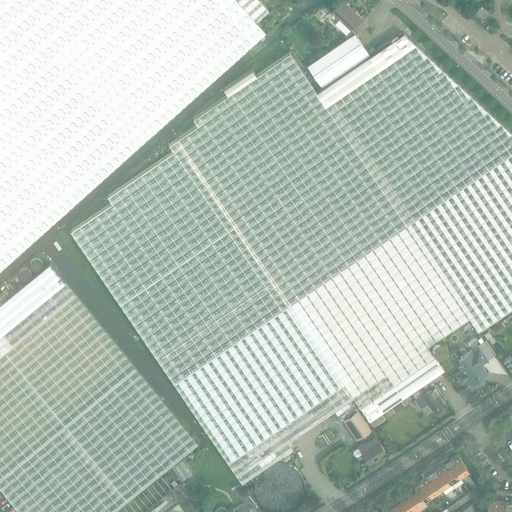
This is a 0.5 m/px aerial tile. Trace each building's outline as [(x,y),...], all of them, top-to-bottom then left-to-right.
[(253,21),(243,9),(235,0),(0,0),(0,269),(264,33),(253,21)] [(235,0),(243,9),(253,21),(267,9),(259,0),(235,0)] [(331,12),(338,19),(334,24),(345,35),(350,30),(361,18),(342,0),(331,12)] [(479,15),(476,19),(485,27),(489,22),(479,15)] [(355,33),(307,66),(321,87),(369,55),(369,54),(355,33)] [(369,55),(315,93),(324,106),(415,44),(403,33),(369,55)] [(80,224),(71,231),(212,439),(241,482),(292,447),(288,441),(292,438),(349,398),(352,396),(359,405),(432,355),(431,352),(427,346),(458,325),(468,318),(473,325),(477,331),(479,330),(511,307),(511,133),(415,44),(324,106),(315,93),(289,52),(256,75),(252,69),(224,89),(227,94),(193,118),(197,125),(176,139),(167,145),(172,152),(106,197),(111,203),(80,224)] [(0,304),(0,335),(61,285),(46,267),(0,304)] [(114,511),(197,445),(61,285),(0,335),(0,488),(19,511),(114,511)] [(463,332),(473,325),(468,318),(458,325),(463,332)] [(503,321),(492,327),(495,333),(506,327),(503,321)] [(489,331),(484,334),(490,345),(495,341),(489,331)] [(485,340),(477,345),(479,348),(480,350),(488,345),(485,340)] [(467,379),(470,384),(486,373),(481,365),(487,360),(480,350),(479,348),(472,352),(470,350),(460,357),(464,363),(459,366),(462,371),(456,375),(461,383),(467,379)] [(511,354),(503,361),(511,372),(511,371),(511,354)] [(432,355),(359,405),(369,421),(391,406),(400,400),(427,381),(443,370),(434,357),(432,355)] [(439,392),(434,385),(432,387),(428,382),(412,393),(421,406),(426,402),(432,410),(438,406),(437,405),(442,401),(437,394),(439,392)] [(350,400),(336,410),(356,439),(371,429),(350,400)] [(400,400),(391,406),(394,412),(404,405),(400,400)] [(370,423),(374,428),(386,420),(382,415),(370,423)] [(357,446),(358,448),(354,451),(353,453),(355,456),(358,457),(362,454),(368,463),(385,451),(375,437),(364,445),(362,443),(357,446)] [(458,454),(448,460),(460,476),(469,470),(458,454)] [(182,459),(172,466),(181,480),(191,473),(182,459)] [(448,460),(439,466),(450,483),(460,476),(448,460)] [(439,466),(431,472),(442,489),(450,483),(439,466)] [(301,491),(301,487),(300,483),(297,478),(295,475),(292,473),(288,471),(284,470),(281,469),(275,470),(271,471),(268,473),(265,475),(263,478),(260,482),(259,486),(258,490),(259,494),(260,498),(262,502),(264,505),(267,508),(271,510),(275,511),(278,511),(280,511),(284,511),(288,510),(292,509),(295,506),(297,503),(300,499),(301,495),(301,491)] [(431,472),(422,478),(433,495),(442,489),(431,472)] [(193,473),(185,479),(189,485),(197,480),(193,473)] [(412,485),(415,489),(416,489),(424,501),(424,500),(433,495),(422,478),(412,485)] [(427,505),(424,500),(424,501),(416,489),(415,489),(406,495),(417,511),(427,505)] [(253,511),(250,506),(255,504),(249,491),(241,495),(244,502),(224,511),(253,511)] [(406,495),(398,501),(405,511),(416,511),(417,511),(406,495)] [(485,511),(496,511),(499,501),(488,499),(485,511)] [(405,511),(398,501),(389,507),(391,511),(405,511)] [(496,511),(508,511),(510,503),(499,501),(496,511)]
